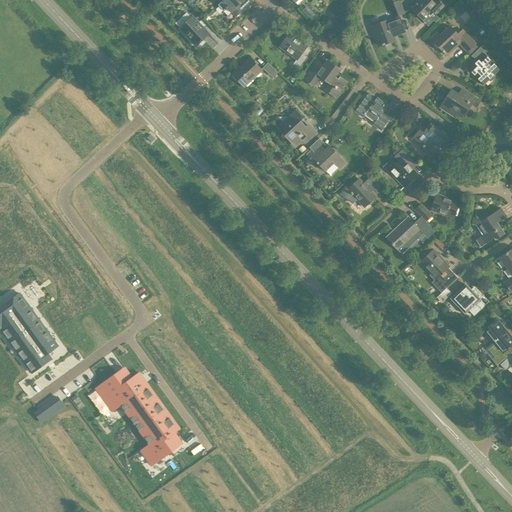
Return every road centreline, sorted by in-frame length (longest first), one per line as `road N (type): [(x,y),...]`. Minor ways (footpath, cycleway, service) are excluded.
road 1 (tertiary): [(472,457),(154,119)]
road 2 (residential): [(154,119),(276,9)]
road 3 (tertiary): [(154,119),(42,0)]
road 4 (residential): [(371,79),(421,45),(442,65),(410,99)]
